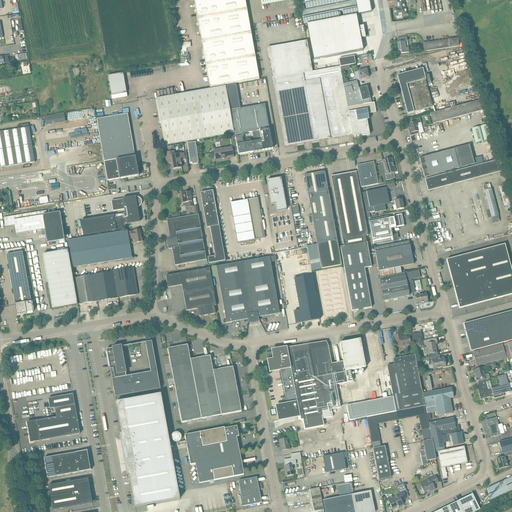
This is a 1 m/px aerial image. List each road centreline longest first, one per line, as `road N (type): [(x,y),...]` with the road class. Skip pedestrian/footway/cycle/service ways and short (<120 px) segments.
road 1 (unclassified): [(157,183),(400,138)]
road 2 (unclassified): [(247,343),(444,312)]
road 3 (unclassified): [(125,511),(91,324)]
road 4 (track): [(511,181),(454,0)]
road 5 (unclassified): [(71,328),(104,511)]
road 6 (unknown): [(82,388),(15,401),(19,443),(90,434)]
road 7 (unclassified): [(444,312),(400,138)]
road 8 (unclassified): [(280,511),(247,343)]
road 9 (unclassified): [(412,511),(484,471),(471,411)]
road 10 (unclassified): [(400,138),(379,58),(382,0)]
road 11 (tertiary): [(22,511),(0,376)]
road 12 (unclassified): [(152,314),(157,183)]
road 13 (unknown): [(285,160),(261,35)]
road 14 (unknown): [(140,98),(144,86),(193,70),(186,10)]
